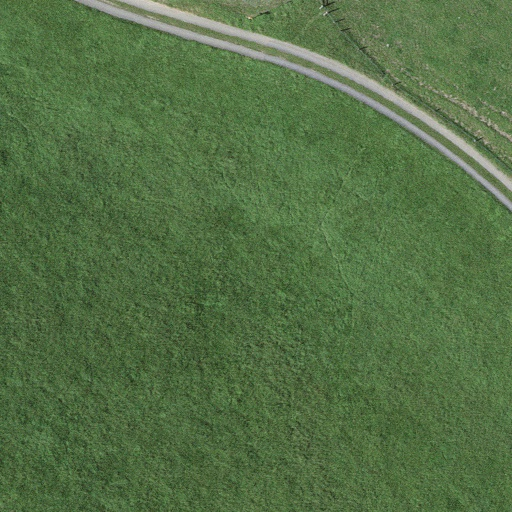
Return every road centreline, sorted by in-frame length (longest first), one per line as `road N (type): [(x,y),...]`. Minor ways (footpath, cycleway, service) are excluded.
road 1 (track): [(308,62),(412,121),(511,197)]
road 2 (track): [(116,0),(308,62)]
